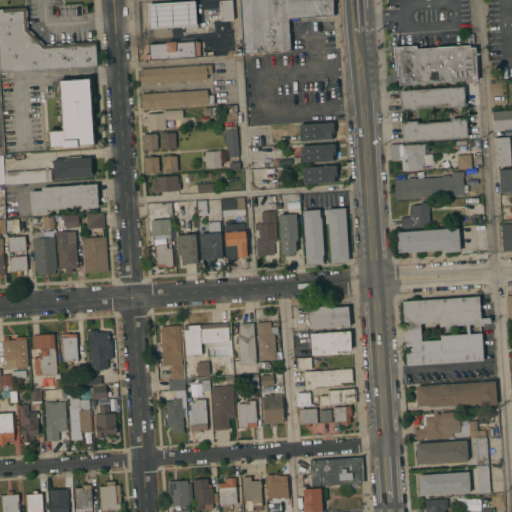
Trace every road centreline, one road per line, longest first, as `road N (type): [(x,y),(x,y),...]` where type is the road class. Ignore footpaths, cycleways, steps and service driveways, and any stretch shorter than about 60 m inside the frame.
road 1 (tertiary): [(147,511),(113,0)]
road 2 (tertiary): [(359,48),(385,445)]
road 3 (residential): [(385,445),(0,468)]
road 4 (residential): [(374,280),(0,303)]
road 5 (residential): [(511,270),(374,280)]
